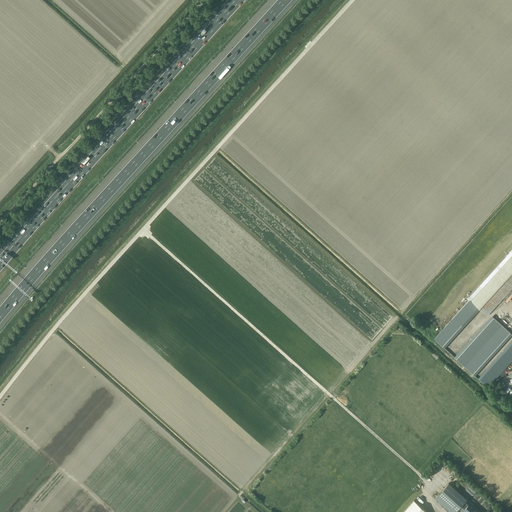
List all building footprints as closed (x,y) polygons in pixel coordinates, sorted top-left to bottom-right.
[(434,339),(444,348),(479,309),(487,316),(511,288),(511,249),(468,298),(470,299),(434,339)] [(454,357),(475,375),(511,334),(492,316),(454,357)] [(511,340),(478,378),(488,387),(511,360),(511,340)] [(481,511),(449,483),(435,498),(450,511),(455,511),(460,507),(465,511),(481,511)] [(470,485),(466,490),(472,496),(477,491),(470,485)] [(427,511),(415,501),(405,511),(427,511)]
